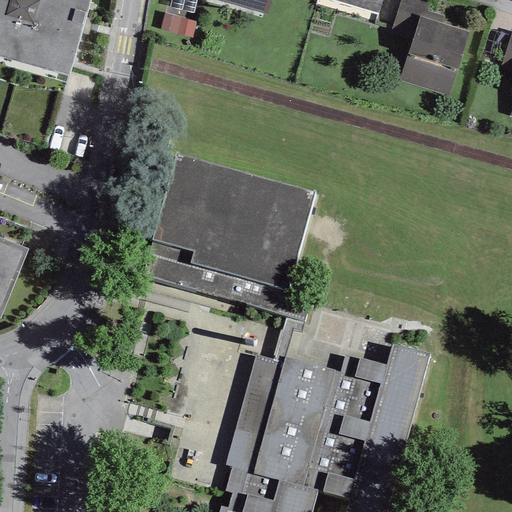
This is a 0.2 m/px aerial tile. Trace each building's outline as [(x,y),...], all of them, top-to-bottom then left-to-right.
[(90,0),(0,0),(0,56),(68,76),(90,0)] [(193,12),(196,0),(170,0),(169,6),(193,12)] [(214,0),(267,15),(270,0),(214,0)] [(381,0),(332,0),(377,14),(381,0)] [(419,16),(443,23),(445,16),(428,10),(430,4),(417,0),(400,0),(391,29),(413,36),(419,16)] [(164,14),(160,29),(192,38),(196,22),(164,14)] [(419,16),(413,36),(398,81),(449,97),(470,32),(443,23),(419,16)] [(511,31),(511,32),(500,67),(511,70),(511,31)] [(313,194),(176,155),(141,277),(284,318),(294,321),(302,323),(308,303),(284,296),(313,194)] [(0,317),(27,249),(0,237),(0,317)] [(273,362),(256,357),(226,466),(231,467),(224,491),(232,493),(227,509),(221,507),(219,511),(311,511),(317,491),(351,500),(347,511),(385,511),(429,354),(391,343),(386,363),(345,352),(340,371),(286,356),(294,321),(284,318),(273,362)]
